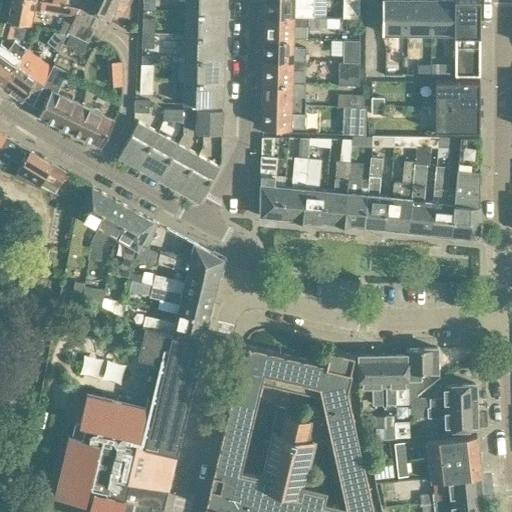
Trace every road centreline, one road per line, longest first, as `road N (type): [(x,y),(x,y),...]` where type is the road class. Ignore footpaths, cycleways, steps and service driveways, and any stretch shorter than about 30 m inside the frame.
road 1 (residential): [(503,325),(367,321),(240,295)]
road 2 (residential): [(501,0),(504,260)]
road 3 (residential): [(206,222),(0,104)]
road 4 (residential): [(250,0),(246,145),(206,222)]
road 5 (residential): [(181,511),(223,326),(240,295)]
road 6 (residential): [(511,473),(503,325)]
